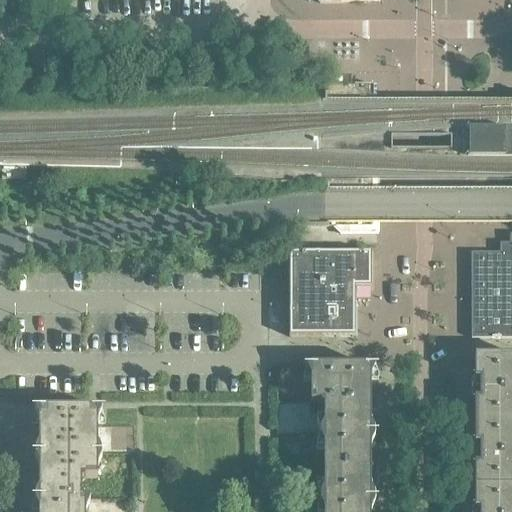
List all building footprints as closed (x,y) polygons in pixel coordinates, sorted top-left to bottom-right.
[(331,73),(326,73),(326,82),(349,82),(349,73),(331,73)] [(349,82),(326,82),(326,83),(326,98),(326,104),(326,179),(326,191),(326,220),(326,224),(326,227),(329,227),(335,227),(340,232),(377,232),(377,218),(372,212),(372,199),(377,193),(377,177),(372,171),(372,158),(377,152),(377,141),(377,136),(372,131),(372,117),(372,99),(372,85),(371,82),(353,82),(349,82)] [(511,113),(480,114),(480,127),(467,127),(467,145),(467,156),(480,156),(480,177),(511,176),(511,113)] [(511,339),(511,234),(509,235),(509,244),(500,244),(500,254),(471,254),(471,340),(511,339)] [(361,341),(361,292),(377,292),(377,257),(296,257),(296,341),(361,341)] [(511,358),(474,358),(474,384),(480,384),(480,393),(472,393),(471,393),(471,394),(471,399),(474,402),(474,424),(511,424),(511,358)] [(370,436),(370,382),(370,368),(310,368),(311,404),(324,404),(324,436),(370,436)] [(97,479),(97,427),(97,410),(39,410),(39,485),(35,485),(35,501),(39,501),(82,501),(82,500),(82,479),(97,479)] [(511,424),(474,424),(474,449),(480,449),(480,458),(472,458),(471,458),(471,464),(474,467),(474,489),(511,489),(511,424)] [(370,501),(370,467),(370,436),(324,436),(324,501),(370,501)] [(511,511),(511,489),(474,489),(474,511),(511,511)] [(85,511),(86,500),(82,500),(82,501),(39,501),(38,511),(85,511)] [(370,511),(370,501),(324,501),(323,511),(370,511)]
